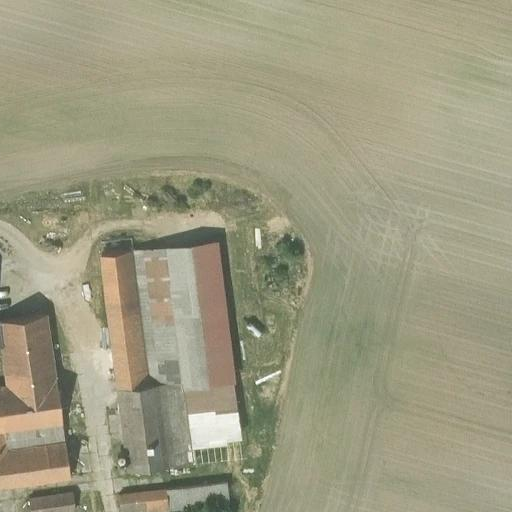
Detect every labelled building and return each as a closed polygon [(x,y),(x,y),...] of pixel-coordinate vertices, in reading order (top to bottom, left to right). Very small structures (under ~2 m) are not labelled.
[(214,240),(133,250),(150,384),(181,380),(182,386),(232,380),(214,240)] [(181,380),(150,384),(133,250),(100,254),(128,470),(191,462),(182,386),(181,380)] [(45,313),(0,319),(0,339),(0,342),(7,384),(0,385),(0,486),(22,483),(70,477),(56,377),(55,377),(45,313)] [(211,484),(118,496),(120,511),(147,511),(213,504),(211,484)] [(72,492),(29,498),(30,511),(61,511),(75,510),(72,492)]
